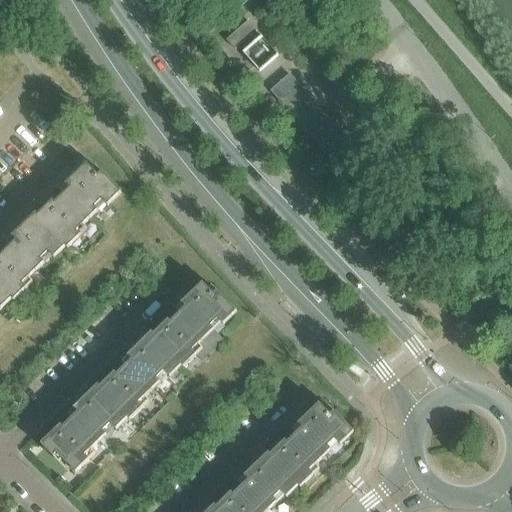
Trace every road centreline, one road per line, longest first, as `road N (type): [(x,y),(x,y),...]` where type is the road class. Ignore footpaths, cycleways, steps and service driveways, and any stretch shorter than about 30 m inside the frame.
road 1 (secondary): [(80,0),(218,191),(418,419)]
road 2 (secondary): [(454,394),(244,164),(114,0)]
road 3 (unclassified): [(511,196),(371,0)]
road 4 (residential): [(0,451),(162,296)]
road 5 (unclassified): [(416,0),(511,109)]
road 6 (residential): [(179,511),(285,415)]
